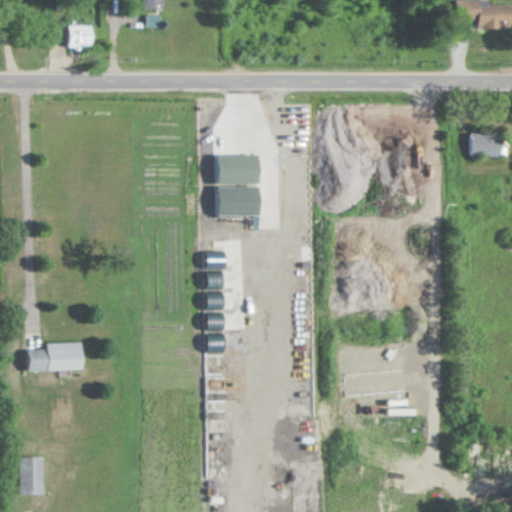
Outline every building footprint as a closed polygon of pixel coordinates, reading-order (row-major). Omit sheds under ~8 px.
[(162,0),(142,0),(142,8),(163,8),(162,0)] [(484,0),(459,0),(459,18),(473,18),(473,28),(511,27),(511,3),(484,3),(484,0)] [(66,25),(66,48),(92,48),(92,25),(66,25)] [(499,134),(466,134),(466,156),(499,156),(499,134)] [(214,154),(214,182),(260,182),(260,154),(214,154)] [(511,175),(499,176),(499,202),(511,202),(511,175)] [(43,343),(43,348),(23,348),(24,370),(81,369),(81,342),(43,343)] [(464,469),(474,469),(474,443),(464,443),(464,469)] [(41,455),(17,455),(17,492),(41,492),(41,455)]
